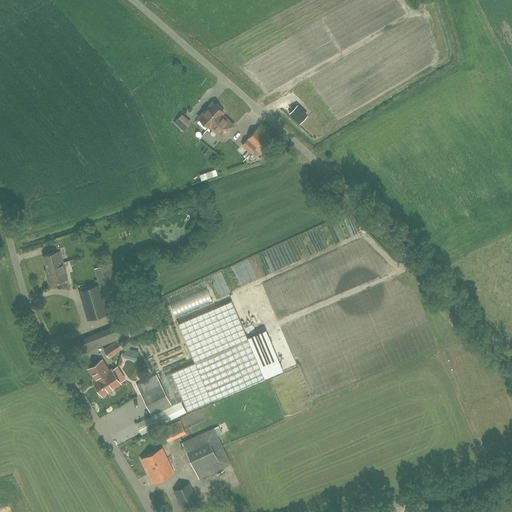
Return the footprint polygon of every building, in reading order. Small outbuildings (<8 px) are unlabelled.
[(213,103),(199,118),(209,128),(210,127),(223,138),(234,126),(223,116),(222,117),(220,115),(223,112),(221,110),(222,108),(217,104),(215,104),(213,103)] [(175,124),(185,133),(193,124),(183,115),(175,124)] [(256,158),(260,153),(262,154),(274,140),(259,127),(243,145),(251,152),(251,153),(256,158)] [(55,264),(62,262),(59,251),(43,255),(47,269),(55,267),(55,264)] [(55,267),(47,269),(49,274),(47,275),(49,284),(67,279),(62,262),(55,264),(55,267)] [(106,305),(122,300),(112,265),(96,270),(106,305)] [(131,300),(141,297),(135,279),(125,282),(131,300)] [(79,291),(88,320),(107,314),(98,285),(79,291)] [(195,363),(171,372),(183,400),(188,411),(264,378),(283,370),(266,330),(247,338),(232,301),(178,324),(195,363)] [(125,322),(70,343),(75,356),(121,338),(130,335),(130,336),(153,327),(145,306),(122,314),(125,322)] [(119,349),(115,342),(103,350),(108,356),(119,349)] [(92,381),(101,395),(119,383),(110,369),(108,371),(101,360),(88,369),(95,380),(92,381)] [(136,425),(142,435),(186,412),(180,401),(171,406),(156,375),(136,386),(152,416),(136,425)] [(284,375),(273,380),(289,416),(300,411),(284,375)] [(181,423),(163,431),(168,443),(175,440),(174,439),(186,434),(181,423)] [(230,464),(217,437),(222,434),(219,426),(213,429),(213,428),(182,443),(199,478),(230,464)] [(141,459),(152,483),(174,473),(162,449),(141,459)] [(173,491),(183,511),(187,511),(199,506),(189,484),(173,491)] [(497,511),(511,511),(511,499),(495,503),(497,511)]
